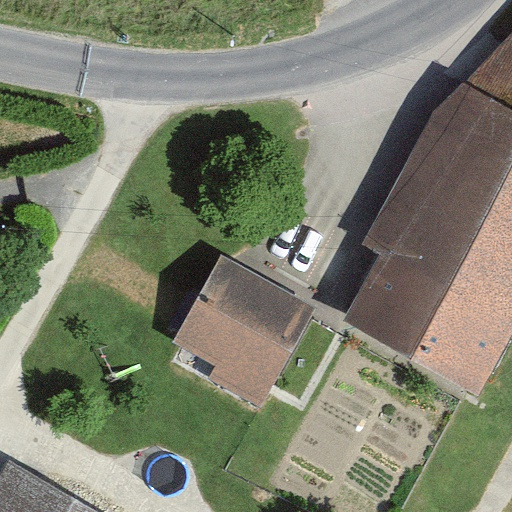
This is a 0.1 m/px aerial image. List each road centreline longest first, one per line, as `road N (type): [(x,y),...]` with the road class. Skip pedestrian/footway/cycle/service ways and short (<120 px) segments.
road 1 (tertiary): [(0,51),(161,73),(271,68),(365,44),(455,0)]
road 2 (track): [(161,73),(0,359)]
